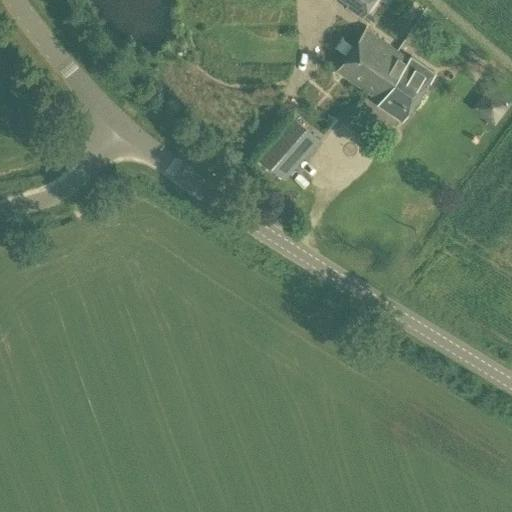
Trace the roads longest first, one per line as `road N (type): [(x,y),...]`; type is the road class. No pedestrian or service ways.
road 1 (tertiary): [(120,126),(210,196),(511,385)]
road 2 (tertiary): [(120,126),(14,0)]
road 3 (unclassified): [(0,212),(68,186),(120,126)]
